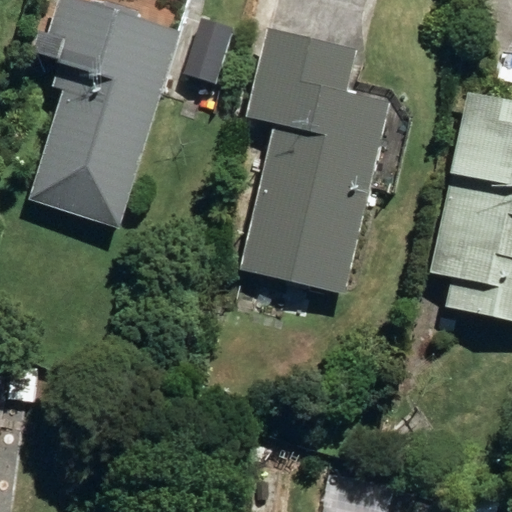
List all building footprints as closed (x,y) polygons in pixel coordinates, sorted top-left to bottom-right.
[(18,202),(101,226),(167,0),(53,0),(35,58),(59,66),(18,202)] [(230,273),(326,295),(369,105),(329,95),(339,50),(255,30),(235,119),(263,125),(230,273)] [(431,310),(511,327),(511,106),(457,95),(419,273),(438,276),(431,310)] [(0,369),(0,370),(0,403),(21,407),(26,373),(0,369)] [(511,444),(485,460),(493,475),(511,464),(511,444)]
